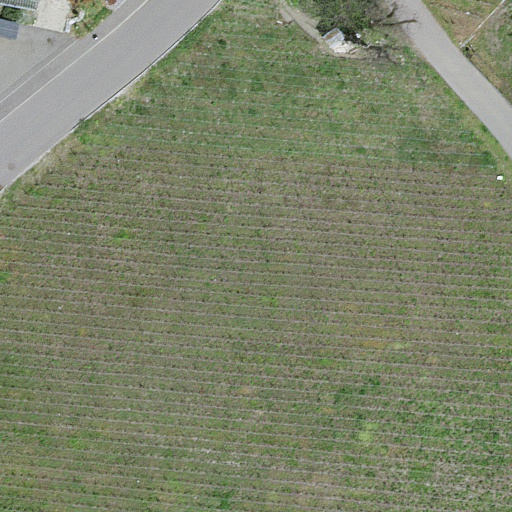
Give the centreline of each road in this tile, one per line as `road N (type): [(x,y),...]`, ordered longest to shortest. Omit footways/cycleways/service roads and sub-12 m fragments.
road 1 (residential): [(0,155),(182,0)]
road 2 (residential): [(406,0),(511,128)]
